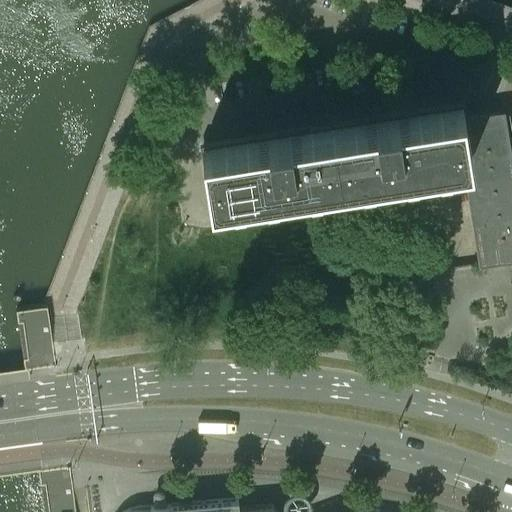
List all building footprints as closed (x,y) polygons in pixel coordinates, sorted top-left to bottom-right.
[(471,153),(467,129),(465,117),(467,116),(466,114),(464,101),(200,143),(209,201),(462,161),(464,160),(463,155),(471,153)] [(510,147),(505,113),(504,109),(466,114),(467,116),(465,117),(471,153),(510,147)] [(511,174),(511,158),(510,147),(471,153),(463,155),(464,160),(462,161),(465,182),(511,174)] [(511,198),(511,174),(465,182),(469,206),(511,198)] [(511,223),(511,198),(469,206),(472,229),(511,223)] [(511,256),(511,223),(472,229),(476,259),(476,262),(511,256)] [(335,511),(333,511),(278,511),(272,503),(239,506),(238,497),(136,506),(132,506),(128,508),(123,510),(120,511),(335,511)]
